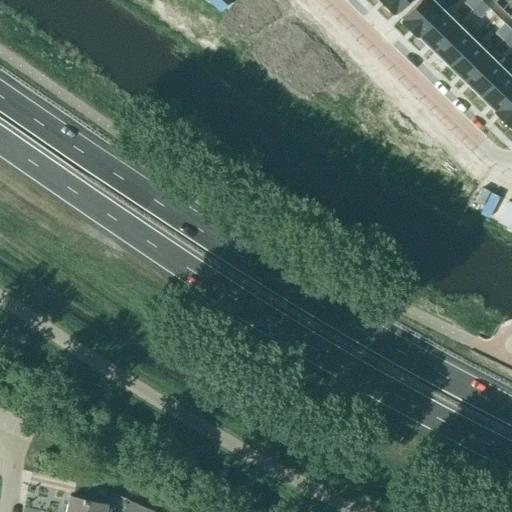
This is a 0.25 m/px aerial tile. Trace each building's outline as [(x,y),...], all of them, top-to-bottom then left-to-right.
[(378,0),(393,14),(406,0),(378,0)] [(431,0),(419,0),(400,20),(416,36),(441,10),(431,0)] [(479,0),(466,0),(464,3),(472,10),(480,1),(479,0)] [(480,1),(472,10),(479,17),(488,8),(480,1)] [(441,10),(416,36),(416,37),(417,36),(432,50),(457,25),(441,10)] [(504,24),(495,33),(502,40),(511,31),(504,24)] [(457,25),(432,50),(448,65),(472,40),(457,25)] [(511,31),(502,40),(510,47),(511,45),(511,31)] [(472,40),(448,65),(463,80),(488,55),(472,40)] [(488,55),(463,80),(478,95),(503,70),(488,55)] [(511,78),(503,70),(478,95),(493,110),(492,111),(493,111),(511,91),(511,78)] [(511,91),(493,111),(509,127),(511,124),(511,91)] [(65,511),(104,511),(106,504),(69,495),(65,511)] [(129,501),(124,511),(139,511),(142,507),(129,501)]
